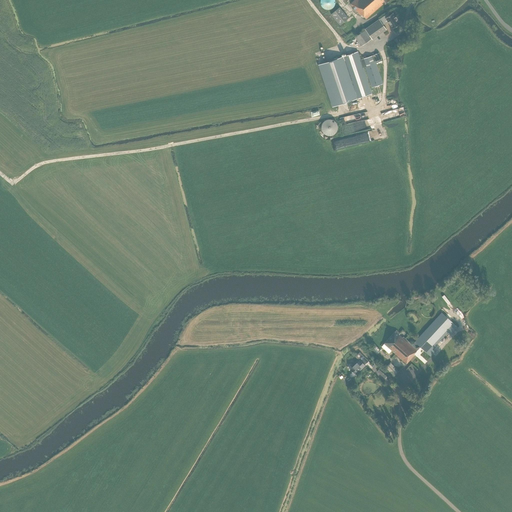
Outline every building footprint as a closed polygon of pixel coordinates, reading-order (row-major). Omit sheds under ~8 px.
[(335,3),(335,2),(335,1),(335,0),(334,0),(320,0),(321,0),(320,1),(320,2),(320,3),(320,4),(321,5),(321,6),(322,7),(323,8),(324,9),(325,9),(326,10),(327,10),(329,10),(330,10),(331,9),(332,9),(332,8),(333,8),(333,7),(334,7),(334,6),(335,5),(335,4),(335,3)] [(355,0),(351,4),(355,9),(353,10),(356,13),(358,12),(361,16),(362,15),(366,19),(383,4),(382,3),(384,1),(386,3),(389,0),(355,0)] [(348,18),(339,8),(331,15),(340,26),(348,18)] [(386,29),(383,25),(388,22),(393,29),(400,24),(397,20),(398,19),(396,17),(395,17),(392,13),(389,15),(388,13),(379,19),(365,29),(372,39),(386,29)] [(355,37),(361,46),(371,39),(365,30),(355,37)] [(375,61),(382,59),(379,53),(361,60),(358,51),(319,65),(333,107),(372,94),(363,68),(365,67),(372,88),(383,84),(375,61)] [(338,128),(338,127),(337,126),(337,125),(337,124),(336,123),(336,122),(335,122),(334,121),(333,120),(332,120),(331,119),(330,119),(329,119),(328,119),(327,119),(327,120),(326,120),(325,120),(325,121),(324,121),(323,122),(322,123),(322,124),(322,125),(321,125),(321,126),(321,127),(321,128),(321,129),(321,130),(322,131),(322,132),(323,133),(324,134),(325,135),(326,135),(327,135),(328,136),(329,136),(330,136),(331,136),(332,135),(333,135),(334,134),(335,134),(335,133),(336,133),(336,132),(337,131),(337,130),(337,129),(338,128)] [(333,139),(334,148),(346,146),(344,137),(333,139)] [(420,347),(431,357),(435,352),(434,352),(458,327),(442,313),(412,345),(403,337),(402,338),(399,335),(400,334),(396,330),(384,344),(406,364),(414,354),(420,347)] [(376,346),(372,349),(376,354),(380,350),(376,346)] [(365,364),(368,361),(362,355),(359,358),(365,364)] [(350,369),(352,371),(351,371),(352,372),(355,375),(365,365),(359,360),(353,366),(351,363),(347,366),(350,369)] [(394,376),(398,371),(390,363),(385,367),(394,376)] [(383,377),(385,375),(379,369),(376,372),(383,377)]
